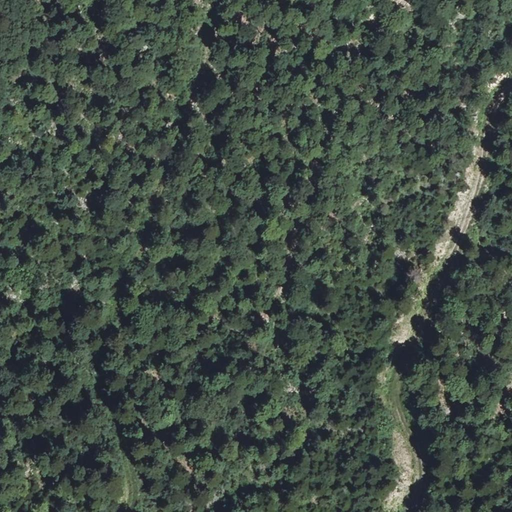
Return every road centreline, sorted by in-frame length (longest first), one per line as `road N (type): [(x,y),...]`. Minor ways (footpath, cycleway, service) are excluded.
road 1 (track): [(221,0),(185,129),(122,278),(102,379),(131,468),(128,511)]
road 2 (track): [(511,84),(485,120),(475,181),(395,387),(424,466),(404,511)]
road 3 (track): [(395,0),(351,39),(269,318)]
